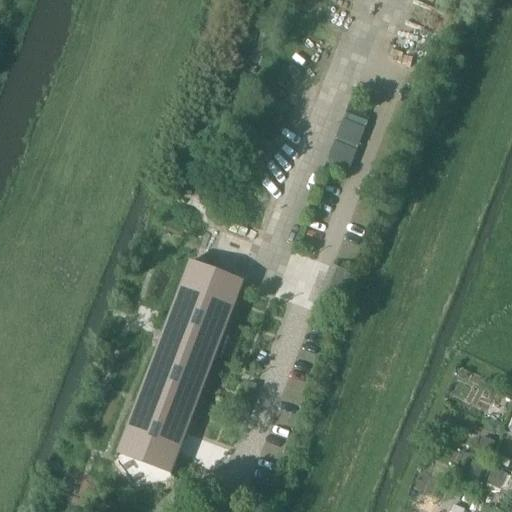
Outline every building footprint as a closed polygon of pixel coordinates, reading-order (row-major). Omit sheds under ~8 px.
[(171,474),(242,287),(189,267),(118,454),(171,474)] [(482,440),(477,455),(488,459),(493,444),(482,440)] [(511,463),(499,457),(496,464),(509,469),(511,463)] [(469,472),(478,476),(482,466),(473,462),(469,472)] [(486,484),(496,489),(502,475),(493,470),(486,484)]
